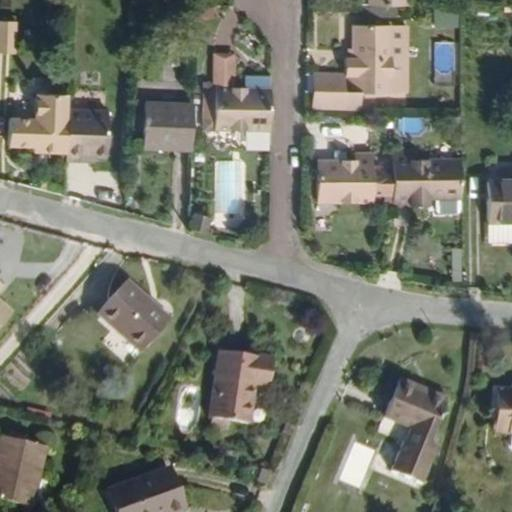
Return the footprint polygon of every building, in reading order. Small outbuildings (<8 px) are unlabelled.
[(388,93),(390,24),(350,25),(345,93),(388,93)] [(0,29),(0,60),(11,61),(13,30),(0,29)] [(212,131),(269,131),(269,74),(244,75),(244,88),(232,88),(231,81),(215,82),(212,131)] [(342,104),(343,75),(312,75),(311,105),(342,104)] [(31,161),(64,162),(66,119),(66,104),(34,103),(33,128),(8,126),(6,154),(31,156),(31,161)] [(141,156),(190,158),(192,116),(143,115),(141,156)] [(64,162),(64,170),(80,171),(80,165),(93,165),(105,165),(107,121),(66,119),(64,162)] [(369,200),(388,201),(388,177),(370,177),(370,154),(355,154),(356,162),(345,162),(346,155),(333,154),(333,163),(316,163),(315,201),(369,202),(369,200)] [(433,215),(458,215),(457,160),(387,160),(388,177),(388,201),(388,206),(423,206),(423,199),(430,200),(431,212),(433,215)] [(243,216),(243,161),(214,161),(214,216),(243,216)] [(511,187),(483,188),(483,249),(511,246),(511,187)] [(187,210),(186,228),(210,233),(210,216),(187,210)] [(142,350),(168,320),(125,282),(97,315),(142,350)] [(0,324),(12,312),(0,301),(0,285),(0,284),(0,324)] [(218,355),(209,421),(226,424),(244,425),(251,389),(269,390),(273,362),(218,355)] [(426,441),(444,400),(399,379),(381,415),(405,427),(400,442),(397,441),(384,471),(415,483),(432,444),(426,441)] [(193,433),(199,393),(180,391),(172,430),(193,433)] [(511,393),(489,392),(487,415),(502,417),(500,436),(499,455),(511,455),(511,393)] [(502,417),(487,415),(486,435),(500,436),(502,417)] [(42,485),(48,452),(0,441),(0,503),(33,511),(38,483),(42,485)] [(178,511),(168,473),(105,493),(110,511),(178,511)]
